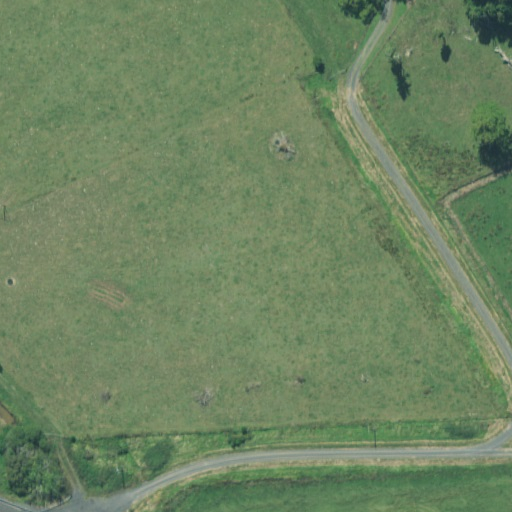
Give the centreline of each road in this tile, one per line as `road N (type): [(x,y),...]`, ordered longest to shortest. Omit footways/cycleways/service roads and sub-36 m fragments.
road 1 (unclassified): [(511,424),(494,446),(226,461),(177,475),(107,511)]
road 2 (unclassified): [(369,123),(511,362)]
